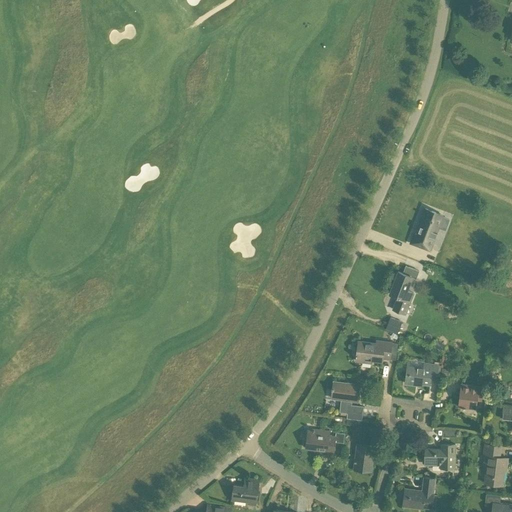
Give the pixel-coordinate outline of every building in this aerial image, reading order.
[(444,216),(423,207),(418,222),(421,223),(416,234),(413,233),(409,244),(431,252),(444,216)] [(419,270),(406,266),(405,267),(403,273),(398,271),(393,285),(390,293),(398,297),(393,309),(405,314),(413,293),(407,290),(412,277),(416,278),(419,270)] [(402,322),(390,317),(385,329),(398,334),(402,322)] [(390,359),(392,342),(377,341),(377,343),(358,341),(356,361),(371,363),(372,360),(382,362),(382,358),(390,359)] [(437,378),(438,365),(425,363),(424,367),(408,365),(406,383),(416,385),(416,383),(430,384),(431,377),(437,378)] [(358,402),(360,385),(333,381),(332,390),(333,390),(332,398),(341,400),(339,412),(347,413),(346,418),(361,420),(363,407),(349,405),(350,401),(358,402)] [(481,400),(483,387),(462,384),(459,406),(475,409),(477,399),(481,400)] [(511,405),(504,404),(502,418),(511,419),(511,405)] [(335,436),(330,435),(330,430),(307,428),(306,432),(308,433),(306,448),(326,450),(326,454),(333,455),(335,442),(343,442),(344,433),(336,432),(335,436)] [(371,471),(374,445),(357,443),(354,469),(371,471)] [(455,468),(455,444),(441,444),(441,449),(425,448),(425,464),(441,465),(441,468),(455,468)] [(507,463),(508,458),(499,457),(500,446),(485,444),(483,456),(488,456),(484,483),(502,485),(505,463),(507,463)] [(422,490),(420,506),(432,508),(434,493),(433,493),(435,477),(424,476),(422,490)] [(256,505),(259,479),(246,478),(245,486),(234,484),(232,499),(248,501),(247,504),(256,505)] [(420,506),(422,490),(405,487),(403,506),(418,508),(418,506),(420,506)] [(511,511),(511,504),(500,503),(501,495),(486,493),(485,502),(493,503),(491,511),(511,511)]
